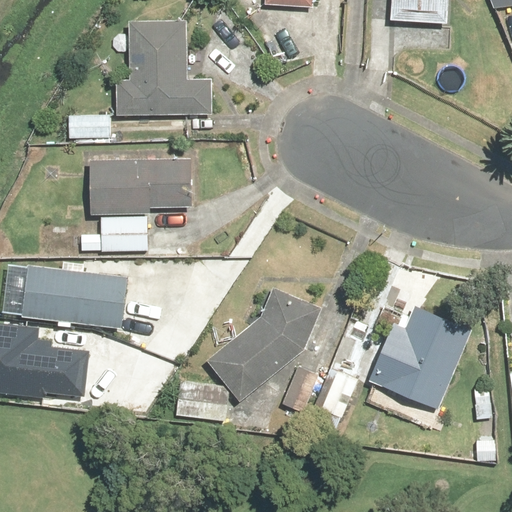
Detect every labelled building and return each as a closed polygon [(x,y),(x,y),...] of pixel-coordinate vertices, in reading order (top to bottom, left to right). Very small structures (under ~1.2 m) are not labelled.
[(267,0),(267,7),(319,11),(319,0),(267,0)] [(399,0),(398,21),(452,25),(454,0),(399,0)] [(122,78),(124,115),(217,111),(216,81),(193,82),(191,19),(134,22),(136,78),(122,78)] [(72,138),(115,138),(115,116),(72,117),(72,138)] [(96,161),(97,218),(105,218),(154,215),(157,216),(157,207),(197,206),(196,158),(96,161)] [(154,215),(105,218),(107,251),(155,248),(154,215)] [(34,267),(28,314),(127,326),(132,279),(34,267)] [(267,315),(214,359),(249,401),(309,353),(326,305),(276,288),(267,315)] [(400,323),(376,380),(446,408),(479,329),(421,305),(412,328),(400,323)] [(0,389),(93,398),(97,353),(53,349),(53,342),(44,341),(45,326),(0,322),(0,389)] [(287,415),(305,422),(324,373),(300,364),(284,404),(290,407),(287,415)] [(337,366),(322,405),(347,416),(364,377),(337,366)] [(502,389),(480,388),(478,459),(500,460),(502,389)] [(453,454),(456,455),(461,456),(464,456),(466,455),(469,454),(471,453),(473,451),(474,449),(475,447),(476,444),(477,441),(476,439),(476,436),(475,434),(474,432),(472,430),(470,428),(468,427),(465,426),(462,425),(460,425),(457,426),(455,427),(452,428),(450,430),(449,431),(447,434),(446,436),(446,439),(446,441),(446,444),(447,446),(448,449),(449,451),(451,453),(453,454)]
